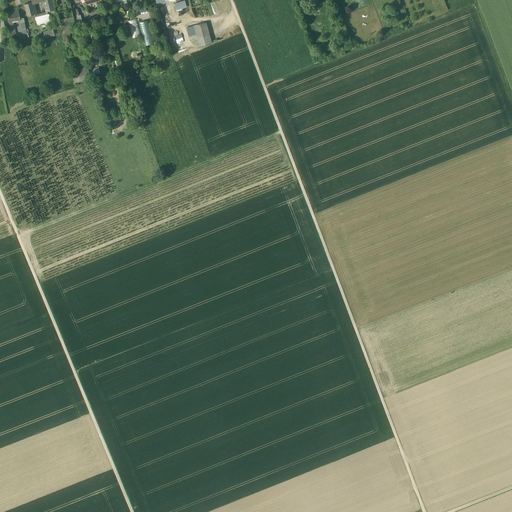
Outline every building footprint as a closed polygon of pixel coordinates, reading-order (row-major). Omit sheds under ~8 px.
[(43,0),(47,12),(53,10),(50,0),(43,0)] [(184,1),(174,4),(176,10),(186,7),(184,1)] [(31,2),(24,4),(27,16),(35,14),(32,3),(31,2)] [(18,11),(6,14),(8,22),(12,21),(20,19),(18,11)] [(79,15),(73,17),(75,26),(82,24),(80,15),(79,15)] [(6,17),(0,18),(3,29),(8,28),(6,17)] [(73,17),(61,20),(63,29),(67,28),(72,27),(75,26),(73,17)] [(136,19),(128,21),(133,38),(141,36),(136,19)] [(148,20),(139,22),(144,45),(153,43),(148,20)] [(204,23),(195,25),(200,46),(210,43),(204,23)] [(63,29),(60,30),(64,43),(71,41),(67,28),(63,29)] [(43,32),(45,38),(54,36),(52,29),(43,32)] [(87,66),(71,70),(74,82),(90,78),(87,66)] [(101,74),(99,67),(88,70),(90,77),(101,74)]
